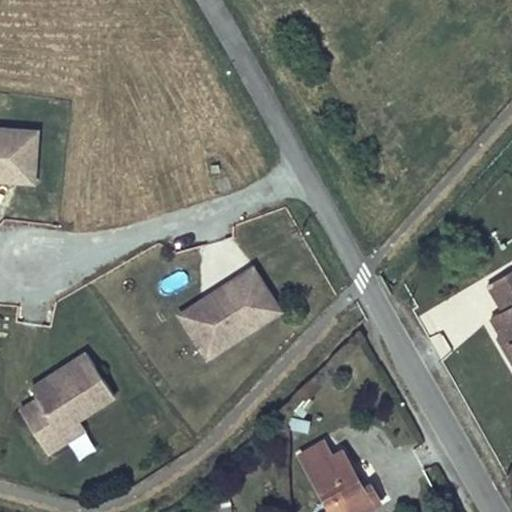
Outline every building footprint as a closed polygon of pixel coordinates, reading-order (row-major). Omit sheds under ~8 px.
[(35,136),(0,133),(0,173),(31,176),(35,136)] [(273,297),(253,266),(234,278),(238,283),(216,298),(212,293),(180,314),(208,357),(263,320),(256,309),(273,297)] [(511,269),(487,285),(502,310),(491,317),(501,334),(501,335),(509,330),(511,334),(511,269)] [(238,283),(234,278),(212,293),(216,298),(238,283)] [(447,306),(437,286),(424,293),(434,312),(447,306)] [(281,309),(273,297),(256,309),(263,320),(281,309)] [(511,334),(509,330),(501,335),(501,334),(497,336),(511,361),(511,334)] [(115,394),(87,351),(51,375),(57,385),(38,398),(21,409),(49,452),(64,443),(60,438),(83,422),(80,417),(115,394)] [(57,385),(51,375),(32,387),(38,398),(57,385)] [(87,428),(83,422),(60,438),(64,443),(87,428)] [(364,487),(343,451),(333,456),(324,441),(301,455),(331,508),(324,511),(362,511),(381,501),(371,483),(364,487)]
